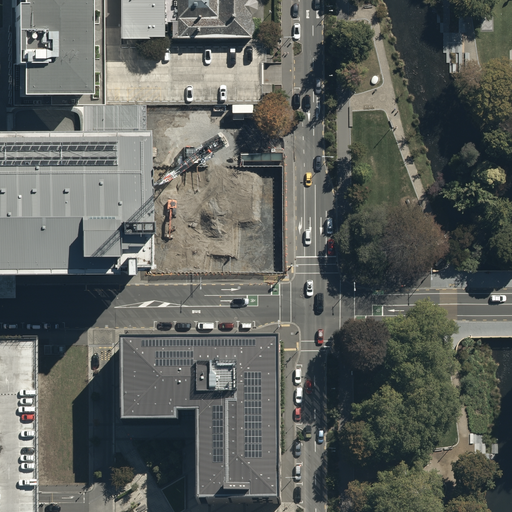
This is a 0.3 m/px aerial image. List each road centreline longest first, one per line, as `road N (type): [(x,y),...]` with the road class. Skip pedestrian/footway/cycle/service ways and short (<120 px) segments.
road 1 (secondary): [(312,0),(314,303)]
road 2 (tertiary): [(102,305),(314,303)]
road 3 (secondary): [(314,303),(312,511)]
road 4 (residential): [(103,511),(102,305)]
road 5 (tertiary): [(314,303),(511,302)]
